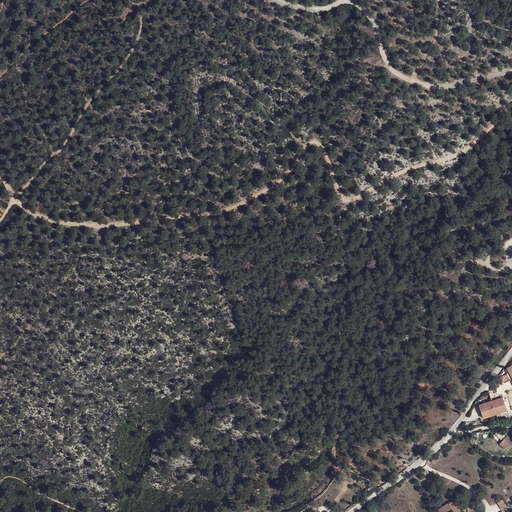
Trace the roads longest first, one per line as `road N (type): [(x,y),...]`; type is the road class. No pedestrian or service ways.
road 1 (track): [(511,105),(459,150),(393,170),(357,200),(341,196),(328,161),(311,144),(252,201),(222,214),(137,224),(97,227),(40,216),(21,207),(0,170)]
road 2 (track): [(277,0),(317,9),(349,0),(374,22),(397,75),(419,83),(511,73)]
road 3 (unclassified): [(511,354),(441,443),(353,511)]
